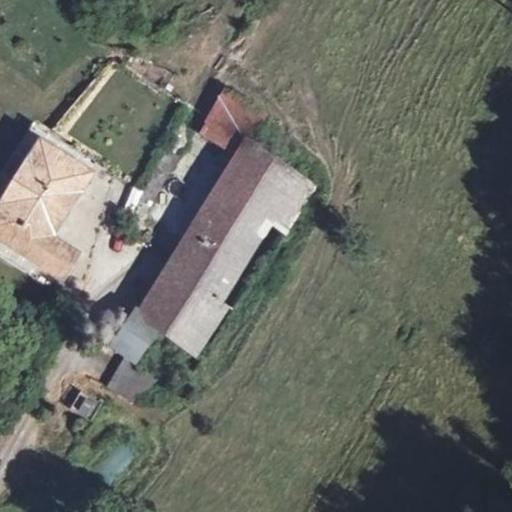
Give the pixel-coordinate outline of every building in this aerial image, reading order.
[(228,92),(201,134),(242,160),(269,118),(228,92)] [(49,239),(90,174),(39,143),(0,205),(0,241),(61,280),(76,256),(49,239)] [(314,184),(271,154),(229,214),(196,250),(169,279),(145,315),(126,348),(127,350),(156,322),(183,341),(263,227),(278,236),(314,184)] [(121,353),(137,329),(128,323),(112,347),(121,353)] [(90,419),(98,399),(79,391),(70,411),(90,419)]
